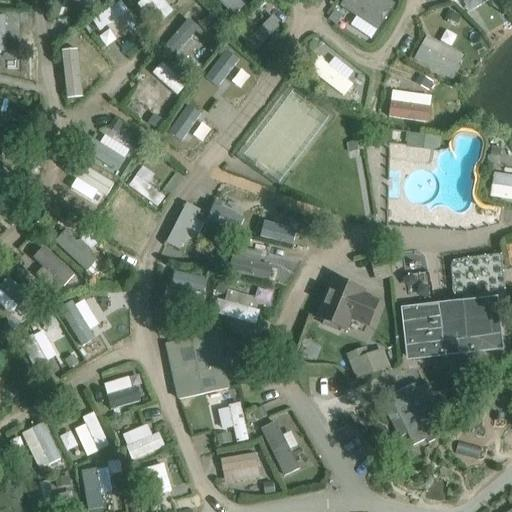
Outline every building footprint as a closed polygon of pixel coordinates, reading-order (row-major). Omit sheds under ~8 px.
[(165,0),(140,0),(154,20),(171,7),(165,0)] [(218,0),(227,12),(242,1),(240,0),(218,0)] [(355,26),(376,39),(399,2),(396,0),(344,0),(341,5),(360,17),(355,26)] [(184,59),(197,42),(192,38),(202,25),(191,17),(168,47),(184,59)] [(427,34),(414,58),(454,79),(467,54),(427,34)] [(90,35),(72,51),(96,76),(113,59),(90,35)] [(208,74),(222,86),(243,61),(230,49),(208,74)] [(336,54),(322,70),(354,96),(368,80),(336,54)] [(181,95),(190,84),(165,61),(155,73),(181,95)] [(168,82),(161,87),(172,103),(179,98),(168,82)] [(157,112),(168,119),(176,105),(165,99),(157,112)] [(430,123),(433,106),(391,100),(388,117),(430,123)] [(171,133),(186,142),(204,113),(190,104),(171,133)] [(408,131),(406,144),(441,150),(443,137),(408,131)] [(511,173),(495,173),(494,196),(511,196),(511,173)] [(190,203),(166,241),(180,250),(204,212),(190,203)] [(232,227),(237,211),(217,204),(211,220),(232,227)] [(270,219),(265,235),(296,245),(301,229),(270,219)] [(71,228),(58,243),(83,264),(96,250),(71,228)] [(33,259),(60,282),(72,268),(45,245),(33,259)] [(506,298),(501,255),(456,261),(455,261),(454,262),(453,262),(453,263),(452,264),(452,265),(451,265),(451,266),(451,267),(451,268),(451,269),(456,304),(506,298)] [(287,285),(295,260),(281,256),(273,281),(287,285)] [(258,260),(253,274),(272,281),(277,267),(258,260)] [(174,271),(172,297),(209,299),(211,274),(174,271)] [(9,276),(0,288),(0,302),(14,313),(19,306),(26,312),(37,298),(9,276)] [(368,327),(378,300),(362,294),(364,289),(331,277),(315,319),(348,332),(352,321),(368,327)] [(234,289),(226,314),(257,325),(262,310),(251,307),(255,296),(234,289)] [(83,347),(99,339),(93,329),(102,324),(91,304),(67,316),(83,347)] [(501,349),(497,309),(457,313),(452,314),(451,307),(418,311),(418,310),(416,310),(416,311),(405,312),(411,359),(413,359),(414,361),(436,358),(435,357),(501,349)] [(179,400),(233,387),(219,330),(165,344),(179,400)] [(87,360),(105,350),(100,340),(82,349),(87,360)] [(386,348),(370,354),(367,347),(348,354),(358,380),(393,368),(386,348)] [(100,383),(103,394),(144,384),(141,373),(100,383)] [(436,410),(443,407),(431,378),(398,392),(408,415),(400,419),(413,448),(446,433),(436,410)] [(219,406),(220,428),(234,427),(235,441),(247,440),(244,404),(219,406)] [(96,417),(71,429),(85,457),(109,445),(96,417)] [(302,470),(299,460),(306,459),(299,429),(284,432),(281,421),(267,425),(279,475),(302,470)] [(44,422),(21,433),(39,469),(62,458),(44,422)] [(133,458),(162,447),(153,422),(123,434),(133,458)] [(64,449),(76,445),(72,431),(60,434),(64,449)] [(258,452),(223,458),(227,482),(261,477),(258,452)] [(84,507),(112,506),(110,466),(82,467),(84,507)]
